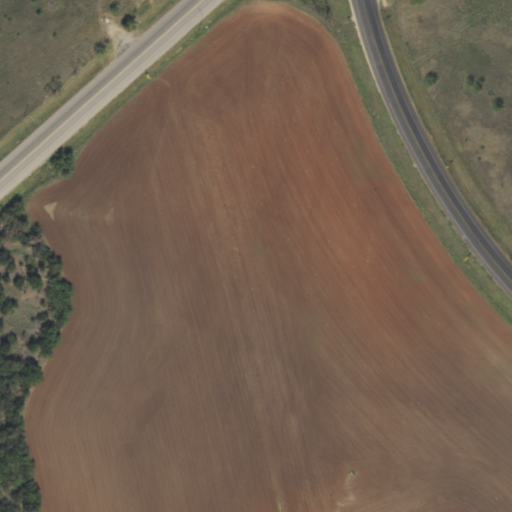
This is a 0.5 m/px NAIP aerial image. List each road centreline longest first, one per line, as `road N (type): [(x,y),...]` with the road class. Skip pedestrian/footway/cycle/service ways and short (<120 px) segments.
road 1 (secondary): [(511,283),(450,207),(405,129),(361,0)]
road 2 (trunk): [(0,175),(195,0)]
